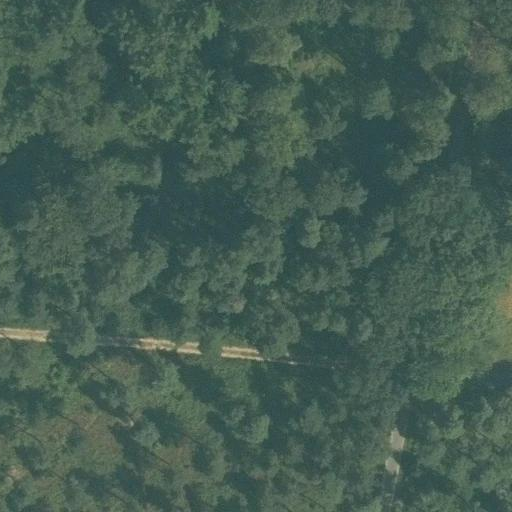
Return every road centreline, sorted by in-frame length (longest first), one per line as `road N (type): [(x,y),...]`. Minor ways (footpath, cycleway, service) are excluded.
road 1 (track): [(408,375),(0,330)]
road 2 (track): [(408,375),(478,0)]
road 3 (track): [(383,511),(408,375)]
